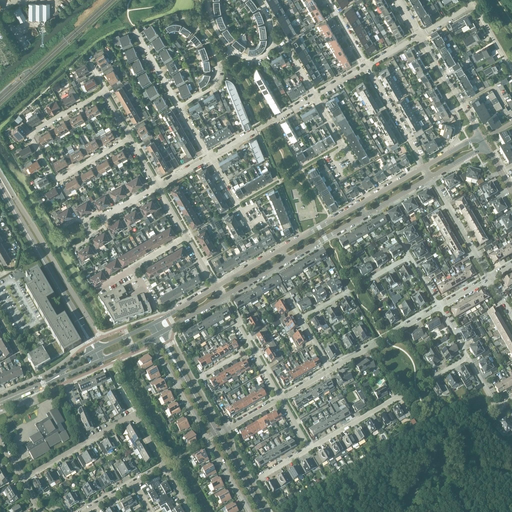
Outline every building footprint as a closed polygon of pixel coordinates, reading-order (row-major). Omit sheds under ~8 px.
[(254,2),(251,0),(246,0),(245,2),(249,6),(252,11),(257,8),(254,2)] [(282,7),(279,1),(271,6),(274,11),(282,7)] [(318,7),(315,1),(307,6),(310,11),(318,7)] [(388,5),(386,1),(378,5),(382,12),(391,7),(389,4),(388,5)] [(423,6),(420,1),(413,6),(416,11),(424,5),(423,6)] [(29,4),(29,11),(22,11),(20,8),(14,11),(20,22),(29,17),(29,20),(50,20),(50,4),(29,4)] [(425,6),(424,5),(416,11),(418,15),(426,11),(423,7),(425,6)] [(344,11),(347,16),(355,12),(352,6),(344,11)] [(285,12),(282,7),(274,11),(277,16),(285,12)] [(321,12),(318,7),(310,11),(313,16),(321,12)] [(392,10),(391,7),(382,12),(386,19),(394,14),(391,10),(392,10)] [(261,16),(259,10),(253,13),(256,18),(258,24),(264,22),(261,16)] [(323,15),(324,14),(322,11),(321,12),(313,16),(316,22),(324,17),(323,15)] [(427,13),(426,11),(418,15),(419,17),(420,21),(431,14),(430,15),(428,12),(427,13)] [(288,17),(285,12),(277,16),(280,21),(288,17)] [(358,17),(355,12),(347,16),(350,21),(358,17)] [(396,18),(394,14),(386,19),(390,26),(399,21),(397,18),(396,18)] [(431,14),(420,21),(422,24),(423,23),(424,25),(425,25),(426,27),(433,24),(431,21),(430,19),(432,18),(430,15),(431,15),(431,14)] [(460,20),(451,25),(454,29),(455,29),(456,31),(456,32),(457,32),(458,32),(459,32),(460,31),(461,31),(461,30),(462,29),(461,28),(467,24),(469,29),(472,32),(477,29),(471,19),(473,18),(471,14),(463,18),(464,18),(460,20)] [(222,15),(216,17),(218,23),(221,29),(227,26),(224,20),(222,15)] [(360,16),(358,17),(350,21),(353,27),(361,22),(363,21),(360,16)] [(291,22),(288,17),(280,21),(283,27),(291,22)] [(319,26),(322,31),(329,27),(326,21),(319,26)] [(400,23),(399,21),(390,26),(394,32),(401,28),(399,24),(400,23)] [(294,27),(291,22),(283,27),(286,32),(294,27)] [(364,27),(361,22),(353,27),(356,32),(364,27)] [(169,25),(166,27),(170,32),(172,31),(174,30),(176,30),(179,31),(181,25),(177,24),(173,24),(169,25)] [(144,31),(150,40),(158,34),(152,25),(151,26),(152,26),(144,31)] [(188,29),(183,26),(179,31),(184,34),(189,38),(193,33),(188,29)] [(366,26),(364,27),(356,32),(359,37),(367,33),(369,31),(366,26)] [(231,32),(228,27),(222,31),(226,36),(230,41),(235,37),(231,32)] [(297,33),(294,27),(286,32),(289,37),(292,36),(297,33)] [(332,32),(329,27),(322,31),(325,36),(332,32)] [(403,33),(404,32),(401,28),(394,32),(397,39),(404,35),(403,33)] [(432,40),(434,43),(444,37),(441,32),(438,34),(437,31),(430,35),(432,37),(431,38),(432,40)] [(479,31),(463,40),(465,44),(468,42),(469,44),(476,40),(478,43),(483,40),(480,35),(481,35),(479,31)] [(335,37),(332,32),(325,36),(328,41),(335,37)] [(359,37),(362,42),(370,38),(367,33),(359,37)] [(113,38),(115,44),(117,43),(118,45),(122,44),(123,48),(132,44),(128,34),(119,38),(118,36),(113,38)] [(199,39),(194,34),(190,39),(194,43),(198,48),(203,44),(199,39)] [(152,42),(151,42),(157,51),(158,51),(166,45),(164,42),(162,40),(160,36),(159,37),(152,42)] [(293,47),(294,47),(302,42),(299,37),(291,41),(292,43),(291,44),(293,47)] [(331,47),(338,42),(335,37),(328,41),(331,47)] [(446,42),(445,41),(443,38),(444,37),(434,43),(435,46),(436,46),(437,48),(446,42)] [(232,43),(237,47),(242,51),(246,46),(241,42),(236,38),(232,43)] [(370,38),(362,42),(365,47),(373,43),(370,38)] [(256,47),(259,52),(262,50),(264,47),(266,44),(266,39),(260,39),(259,42),(259,44),(257,46),(256,47)] [(297,52),(305,47),(302,42),(294,47),(297,52)] [(334,52),(341,47),(338,42),(331,47),(334,52)] [(375,42),(373,43),(365,47),(368,53),(373,50),(374,52),(374,53),(377,51),(374,45),(376,44),(375,42)] [(446,42),(437,48),(440,52),(448,47),(446,42)] [(204,46),(198,49),(200,54),(202,60),(208,58),(206,52),(204,46)] [(125,51),(129,61),(132,60),(133,60),(135,59),(135,58),(138,57),(138,56),(133,47),(125,51)] [(305,47),(297,52),(300,57),(308,53),(305,47)] [(341,47),(334,52),(337,57),(344,53),(341,47)] [(408,60),(414,56),(413,54),(417,52),(414,47),(404,52),(408,60)] [(449,48),(448,47),(440,52),(443,57),(450,53),(452,52),(450,47),(449,48)] [(474,55),(477,61),(477,60),(485,56),(486,56),(487,59),(492,56),(491,53),(488,47),(482,50),(482,51),(479,52),(478,52),(478,53),(474,55)] [(159,53),(165,62),(167,60),(168,61),(170,59),(172,57),(170,54),(173,51),(170,48),(167,49),(166,48),(166,49),(159,53)] [(99,62),(106,58),(109,56),(106,52),(105,53),(103,50),(94,55),(97,61),(98,61),(99,62)] [(308,53),(300,57),(303,62),(311,58),(308,53)] [(340,62),(347,58),(344,53),(337,57),(340,62)] [(450,53),(443,57),(444,59),(443,59),(445,62),(454,57),(453,57),(450,53)] [(276,57),(281,65),(286,62),(287,66),(290,64),(287,58),(285,60),(281,54),(276,57)] [(414,66),(422,61),(420,57),(416,59),(414,56),(408,60),(409,63),(411,62),(414,66)] [(276,57),(272,60),(275,65),(272,67),(275,72),(278,71),(276,67),(281,65),(276,57)] [(459,64),(457,59),(454,61),(453,58),(454,57),(445,62),(446,65),(447,65),(448,67),(451,65),(453,68),(459,64)] [(109,62),(106,58),(99,62),(100,63),(99,64),(103,70),(112,65),(110,61),(109,62)] [(311,58),(303,62),(306,67),(314,63),(311,58)] [(347,58),(340,62),(337,64),(338,66),(341,65),(344,70),(349,67),(348,65),(350,63),(347,58)] [(131,64),(136,74),(139,72),(139,73),(142,71),(145,69),(144,69),(139,60),(131,64)] [(166,64),(171,73),(171,74),(179,69),(178,69),(173,60),(166,64)] [(417,74),(423,71),(421,69),(425,66),(422,61),(414,66),(417,71),(416,72),(417,74)] [(314,63),(306,67),(309,73),(317,68),(314,63)] [(459,64),(453,68),(454,70),(454,71),(455,73),(454,73),(456,76),(465,71),(466,70),(461,63),(459,64)] [(89,72),(85,65),(84,65),(83,64),(81,65),(81,66),(82,67),(76,70),(78,74),(75,76),(78,82),(87,78),(87,77),(85,78),(83,75),(89,72)] [(501,69),(498,64),(496,65),(495,64),(483,71),(486,74),(488,73),(489,75),(495,72),(501,69)] [(108,77),(109,79),(116,75),(113,71),(114,70),(112,66),(103,72),(107,78),(108,77)] [(389,66),(379,71),(382,76),(390,72),(388,69),(390,68),(389,66)] [(312,78),(320,73),(322,72),(321,70),(319,71),(317,68),(309,73),(312,78)] [(255,80),(263,76),(265,75),(264,74),(264,73),(263,73),(262,72),(261,71),(260,71),(260,72),(259,71),(258,70),(257,69),(256,70),(255,71),(255,72),(254,73),(254,74),(254,75),(254,76),(254,77),(254,78),(254,79),(255,79),(255,80)] [(423,71),(417,74),(419,77),(420,76),(422,81),(431,76),(428,71),(424,74),(423,71)] [(465,71),(456,76),(458,79),(459,80),(467,76),(464,72),(466,71),(465,71)] [(138,77),(137,77),(143,86),(143,87),(146,85),(149,84),(149,83),(152,82),(151,81),(151,82),(146,72),(146,73),(138,77)] [(173,75),(172,76),(177,85),(185,81),(180,72),(173,76),(173,75)] [(312,78),(315,83),(320,80),(322,83),(321,83),(322,83),(325,81),(322,76),(323,75),(323,74),(322,72),(320,73),(312,78)] [(384,81),(392,76),(390,72),(382,76),(384,81)] [(198,80),(200,86),(204,85),(207,82),(209,79),(210,74),(203,74),(203,76),(202,78),(200,79),(198,80)] [(118,79),(116,75),(109,79),(110,80),(108,81),(112,87),(121,82),(119,78),(118,79)] [(263,76),(255,80),(258,85),(265,80),(263,76)] [(392,76),(384,81),(387,86),(395,81),(392,76)] [(431,76),(422,81),(425,86),(424,86),(426,89),(431,86),(430,83),(434,81),(431,76)] [(467,76),(459,80),(460,82),(460,83),(461,86),(471,80),(469,81),(467,76)] [(93,78),(84,84),(88,91),(89,90),(90,91),(91,91),(93,90),(93,89),(93,88),(97,85),(93,78)] [(236,86),(236,85),(235,85),(235,84),(234,83),(234,82),(233,82),(232,81),(231,81),(230,80),(229,80),(228,80),(227,80),(226,80),(226,81),(226,83),(226,84),(226,85),(226,86),(226,87),(227,88),(227,89),(236,86)] [(260,89),(268,85),(269,84),(267,80),(265,80),(258,85),(260,89)] [(471,80),(461,86),(463,89),(464,88),(465,90),(472,86),(470,81),(471,80)] [(358,90),(366,85),(363,81),(355,85),(358,90)] [(390,90),(398,86),(395,81),(387,86),(390,90)] [(119,96),(125,92),(127,91),(123,83),(113,88),(117,95),(118,94),(119,96)] [(178,88),(182,97),(185,96),(186,96),(188,95),(191,93),(187,83),(186,83),(186,84),(178,88),(178,87),(178,88)] [(297,86),(302,94),(306,91),(301,83),(297,86)] [(146,91),(143,92),(145,96),(149,95),(151,98),(151,99),(154,97),(157,96),(156,95),(159,93),(154,84),(153,84),(153,85),(146,89),(145,89),(146,91)] [(263,94),(271,90),(268,85),(260,89),(263,94)] [(356,91),(359,96),(360,95),(368,90),(366,85),(358,90),(356,91)] [(236,86),(227,89),(229,94),(238,91),(236,86)] [(302,94),(297,86),(292,88),(297,96),(302,94)] [(393,95),(400,90),(398,86),(390,90),(393,95)] [(426,89),(427,92),(426,92),(429,97),(431,96),(439,91),(437,86),(433,88),(431,86),(426,89)] [(465,90),(466,92),(465,92),(467,95),(468,95),(470,97),(475,94),(474,91),(475,91),(472,86),(465,90)] [(69,94),(63,98),(66,103),(66,105),(67,104),(67,106),(72,103),(71,103),(76,100),(73,95),(76,93),(73,87),(69,89),(70,90),(68,92),(69,94)] [(297,96),(292,88),(288,91),(290,94),(293,99),(297,96)] [(266,99),(274,94),(271,90),(263,94),(266,99)] [(363,99),(371,95),(368,90),(360,95),(363,99)] [(400,90),(393,95),(395,100),(403,95),(400,90)] [(238,91),(229,94),(231,99),(240,96),(238,91)] [(434,104),(440,101),(438,98),(442,96),(439,91),(431,96),(434,100),(433,101),(434,104)] [(128,97),(125,92),(119,96),(119,97),(118,98),(121,102),(128,97)] [(208,96),(213,104),(215,107),(219,104),(219,105),(222,103),(219,98),(217,99),(213,93),(208,96)] [(269,103),(276,99),(274,94),(266,99),(269,103)] [(366,104),(374,99),(371,95),(363,99),(366,104)] [(154,101),(160,110),(159,110),(160,110),(162,108),(163,109),(165,107),(168,105),(168,104),(168,105),(162,96),(161,96),(154,101)] [(204,106),(207,112),(210,110),(208,107),(213,104),(208,96),(204,99),(207,105),(204,106)] [(233,104),(242,101),(240,96),(231,99),(233,104)] [(131,102),(128,97),(121,102),(123,105),(124,105),(125,106),(131,102)] [(329,107),(337,102),(334,97),(326,102),(327,102),(328,104),(327,104),(329,107)] [(471,101),(474,106),(482,102),(479,97),(471,101)] [(400,107),(408,103),(405,98),(397,102),(400,107)] [(271,108),(279,104),(276,99),(269,103),(271,108)] [(374,99),(366,104),(369,109),(377,104),(374,99)] [(242,101),(233,104),(235,109),(244,106),(242,101)] [(440,101),(434,104),(433,104),(437,112),(439,110),(448,106),(445,101),(441,103),(440,101)] [(46,110),(47,112),(48,112),(49,112),(49,113),(51,112),(52,114),(56,112),(55,110),(60,107),(56,102),(52,104),(52,103),(47,106),(48,107),(46,107),(47,109),(46,109),(46,110)] [(134,108),(131,102),(125,106),(125,108),(124,108),(127,112),(134,108)] [(207,112),(204,106),(202,108),(198,102),(193,105),(198,113),(203,110),(205,113),(207,112)] [(337,102),(329,107),(330,108),(330,109),(332,111),(340,107),(337,102)] [(482,102),(474,106),(477,111),(485,107),(482,102)] [(402,112),(410,107),(408,103),(400,107),(402,112)] [(96,104),(91,107),(95,115),(100,112),(101,114),(104,112),(101,107),(98,108),(96,104)] [(271,108),(274,113),(282,108),(279,104),(271,108)] [(377,104),(369,109),(371,114),(379,109),(377,104)] [(193,105),(189,107),(192,113),(189,115),(193,120),(195,119),(194,115),(198,113),(193,105)] [(237,114),(246,111),(244,106),(235,109),(237,114)] [(315,117),(319,114),(314,106),(310,109),(315,117)] [(448,106),(439,110),(442,115),(441,116),(443,118),(448,115),(447,113),(451,110),(448,106)] [(85,116),(88,121),(91,120),(91,118),(95,115),(91,107),(86,110),(88,114),(85,116)] [(165,115),(167,120),(175,115),(172,109),(170,110),(169,107),(163,112),(160,113),(163,117),(165,115)] [(334,116),(342,112),(340,107),(332,111),(332,112),(333,113),(334,116)] [(405,117),(413,112),(410,107),(402,112),(405,117)] [(480,116),(488,111),(490,110),(489,108),(487,109),(485,107),(477,111),(480,116)] [(137,113),(134,108),(127,112),(129,116),(130,115),(131,117),(137,113)] [(37,113),(28,119),(32,126),(37,123),(41,120),(40,118),(43,116),(39,109),(36,111),(37,113)] [(305,112),(310,120),(315,117),(310,109),(305,112)] [(239,119),(248,116),(246,111),(237,114),(239,119)] [(493,115),(492,113),(489,114),(488,111),(480,116),(483,121),(488,118),(493,115)] [(310,120),(305,112),(301,114),(306,122),(310,120)] [(337,121),(345,116),(342,112),(334,116),(335,116),(336,118),(337,121)] [(374,122),(376,121),(384,116),(381,112),(371,117),(374,122)] [(413,112),(405,117),(408,121),(416,117),(413,112)] [(488,118),(490,123),(498,119),(497,116),(499,113),(498,112),(493,115),(488,118)] [(75,116),(80,124),(85,121),(86,123),(88,121),(85,116),(83,117),(80,113),(75,116)] [(140,118),(137,113),(131,117),(131,118),(130,119),(134,125),(140,122),(138,119),(140,118)] [(175,115),(167,120),(170,125),(178,120),(175,115)] [(70,125),(73,130),(76,129),(75,127),(80,124),(75,116),(70,119),(72,123),(70,125)] [(241,124),(250,121),(248,116),(239,119),(241,124)] [(345,116),(337,121),(338,121),(338,122),(338,123),(340,125),(348,121),(345,116)] [(378,126),(386,121),(384,116),(376,121),(378,126)] [(410,126),(418,121),(416,117),(408,121),(410,126)] [(280,123),(283,128),(290,123),(288,118),(280,123)] [(498,119),(490,123),(493,128),(501,124),(498,119)] [(178,120),(170,125),(173,130),(181,126),(178,120)] [(348,121),(340,125),(340,126),(341,127),(343,130),(350,126),(353,124),(350,120),(348,121)] [(140,132),(140,134),(148,130),(145,125),(146,125),(144,121),(135,126),(139,133),(140,132)] [(228,136),(232,134),(231,132),(234,130),(231,125),(229,121),(226,123),(228,126),(223,128),(228,136)] [(252,126),(250,121),(241,124),(244,129),(252,126)] [(386,121),(378,126),(381,130),(389,126),(386,121)] [(418,121),(410,126),(413,131),(421,126),(418,121)] [(60,125),(64,133),(69,130),(70,132),(73,130),(70,125),(67,126),(65,122),(60,125)] [(285,132),(295,127),(292,122),(290,123),(283,128),(285,132)] [(441,129),(444,130),(453,132),(455,127),(454,127),(453,124),(451,126),(446,124),(443,124),(442,124),(441,129)] [(15,136),(15,137),(17,140),(18,139),(20,141),(19,140),(25,135),(24,134),(27,132),(21,125),(18,128),(17,127),(12,132),(15,136)] [(59,136),(64,133),(60,125),(54,128),(57,132),(54,134),(57,139),(60,138),(59,136)] [(181,126),(173,130),(176,135),(184,131),(181,126)] [(350,126),(343,130),(344,132),(345,135),(353,130),(350,126)] [(384,135),(392,130),(389,126),(381,130),(384,135)] [(413,131),(416,135),(424,131),(421,126),(413,131)] [(106,133),(110,141),(115,138),(113,134),(116,132),(113,127),(110,128),(111,130),(106,133)] [(288,137),(289,136),(296,133),(297,132),(295,127),(285,132),(288,137)] [(223,139),(228,136),(223,128),(219,131),(223,139)] [(148,130),(140,134),(141,135),(140,136),(144,142),(153,137),(151,133),(150,134),(148,130)] [(348,140),(356,135),(353,130),(345,135),(346,135),(347,137),(346,137),(348,140)] [(392,130),(384,135),(386,140),(394,135),(392,130)] [(452,137),(453,132),(444,130),(443,135),(448,136),(449,139),(452,137)] [(57,139),(54,134),(52,135),(49,131),(44,134),(49,142),(54,139),(54,141),(57,139)] [(178,141),(179,140),(187,136),(184,131),(176,135),(175,136),(178,141)] [(214,133),(219,141),(223,139),(219,131),(214,133)] [(105,144),(110,141),(106,133),(101,136),(100,134),(97,136),(100,141),(103,140),(105,144)] [(219,141),(214,133),(210,136),(215,144),(219,141)] [(289,136),(288,137),(291,142),(298,137),(296,133),(289,136)] [(509,138),(506,133),(499,137),(502,142),(509,138)] [(49,142),(44,134),(39,137),(41,141),(38,143),(42,148),(45,147),(44,145),(49,142)] [(330,134),(326,137),(330,144),(332,144),(335,142),(330,134)] [(215,144),(210,136),(209,136),(209,135),(206,137),(206,138),(204,136),(202,137),(207,145),(208,144),(210,146),(211,146),(211,148),(215,146),(214,144),(215,144)] [(356,135),(348,140),(349,141),(351,144),(359,140),(356,135)] [(397,140),(394,135),(386,140),(389,144),(397,140)] [(98,143),(100,141),(97,136),(94,137),(95,139),(90,142),(95,150),(100,147),(98,143)] [(179,140),(178,141),(177,142),(180,147),(182,146),(190,141),(187,136),(179,140)] [(439,142),(436,136),(433,138),(434,139),(429,141),(434,150),(439,147),(437,143),(439,142)] [(330,145),(330,144),(326,137),(321,139),(326,147),(327,146),(327,147),(330,145)] [(248,141),(250,146),(259,143),(257,138),(248,141)] [(511,142),(509,138),(502,142),(504,147),(508,145),(508,146),(510,144),(511,143),(511,142)] [(326,147),(321,139),(317,142),(321,150),(323,149),(326,147)] [(149,149),(150,150),(157,147),(154,141),(152,142),(150,140),(144,143),(148,150),(149,149)] [(353,149),(361,144),(359,140),(351,144),(352,146),(353,149)] [(389,144),(392,149),(400,145),(397,140),(389,144)] [(185,151),(193,146),(190,141),(182,146),(185,151)] [(434,150),(429,141),(425,144),(424,143),(421,145),(424,150),(427,149),(429,152),(434,150)] [(95,150),(90,142),(85,145),(84,143),(81,145),(85,150),(87,149),(90,153),(95,150)] [(321,150),(317,142),(312,145),(316,153),(318,152),(321,150)] [(252,151),(261,148),(259,143),(250,146),(252,151)] [(356,154),(364,149),(361,144),(353,149),(354,149),(355,151),(354,151),(356,154)] [(511,147),(510,144),(508,146),(508,145),(504,147),(500,150),(503,155),(510,150),(511,149),(511,147)] [(85,150),(81,145),(78,147),(79,148),(74,151),(79,159),(84,156),(82,152),(85,150)] [(312,155),(307,148),(306,145),(301,148),(307,158),(308,157),(309,157),(312,156),(312,155)] [(316,153),(312,145),(307,148),(312,155),(313,154),(313,155),(316,153)] [(21,147),(15,150),(17,153),(20,151),(24,158),(33,152),(29,146),(22,150),(21,147)] [(197,153),(193,146),(185,151),(188,156),(183,159),(185,163),(193,158),(191,155),(196,152),(197,153)] [(150,152),(152,156),(160,152),(157,147),(150,150),(151,152),(150,152)] [(254,156),(263,153),(261,148),(252,151),(254,156)] [(301,148),(295,151),(299,159),(300,158),(302,161),(304,160),(307,158),(301,148)] [(359,158),(367,154),(364,149),(356,154),(357,155),(359,158)] [(123,150),(117,153),(122,161),(127,158),(128,160),(131,158),(128,153),(125,154),(123,150)] [(505,160),(511,156),(511,153),(510,150),(503,155),(505,160)] [(79,159),(74,151),(69,154),(69,152),(66,154),(69,159),(72,158),(74,162),(79,159)] [(232,154),(237,162),(241,159),(241,158),(243,157),(240,151),(238,153),(237,151),(232,154)] [(155,159),(156,161),(163,157),(160,152),(152,156),(154,160),(155,159)] [(117,164),(122,161),(117,153),(112,156),(114,160),(112,162),(115,167),(118,166),(117,164)] [(263,153),(254,156),(256,161),(265,158),(263,153)] [(69,159),(66,154),(63,156),(64,157),(59,160),(64,168),(69,165),(66,161),(69,159)] [(228,156),(232,165),(237,162),(232,154),(228,156)] [(367,154),(359,158),(359,159),(359,158),(360,160),(362,163),(369,159),(367,154)] [(401,156),(398,157),(403,166),(406,165),(406,166),(411,163),(406,155),(402,158),(401,156)] [(232,165),(228,156),(223,159),(228,167),(232,165)] [(156,163),(158,167),(166,162),(163,157),(156,161),(157,162),(156,163)] [(401,168),(403,166),(398,157),(395,159),(396,161),(392,163),(397,171),(401,169),(401,168)] [(112,169),(115,167),(112,162),(109,163),(107,159),(102,162),(106,170),(111,167),(112,169)] [(228,167),(223,159),(219,162),(223,170),(228,167)] [(31,160),(24,165),(26,169),(29,168),(32,173),(41,167),(37,161),(33,163),(31,160)] [(64,168),(59,160),(54,163),(53,161),(50,163),(53,169),(56,167),(58,171),(64,168)] [(169,160),(166,162),(158,167),(162,173),(161,172),(166,169),(168,172),(174,169),(173,166),(172,166),(169,160)] [(102,173),(106,170),(102,162),(97,165),(99,169),(96,171),(100,176),(102,175),(102,173)] [(393,173),(397,171),(392,163),(389,165),(387,163),(385,165),(390,174),(392,173),(393,173)] [(390,174),(385,165),(382,167),(383,169),(379,171),(383,179),(388,177),(387,176),(390,174)] [(311,177),(319,173),(320,172),(317,167),(316,168),(315,166),(310,169),(311,170),(308,172),(310,175),(311,176),(311,177)] [(100,176),(96,171),(94,172),(91,168),(86,171),(91,179),(96,177),(97,178),(100,176)] [(199,174),(202,178),(209,174),(206,169),(203,171),(202,168),(196,171),(198,174),(199,174)] [(268,181),(271,179),(272,178),(273,178),(271,175),(272,175),(270,171),(269,171),(267,168),(262,170),(263,172),(263,173),(268,181)] [(474,171),(474,170),(474,169),(471,169),(470,169),(469,169),(467,175),(463,174),(460,176),(463,182),(466,180),(466,179),(472,180),(474,171)] [(472,180),(477,182),(477,183),(478,186),(484,183),(482,179),(482,178),(482,177),(482,176),(481,176),(481,175),(480,175),(479,174),(480,172),(478,172),(478,171),(475,170),(475,171),(474,171),(472,180)] [(91,179),(86,171),(81,174),(83,178),(81,180),(84,185),(87,184),(86,182),(91,179)] [(383,179),(379,171),(375,173),(374,171),(371,173),(376,182),(379,180),(379,181),(383,179)] [(138,177),(132,180),(137,187),(138,187),(140,186),(140,185),(142,184),(140,180),(143,179),(140,173),(137,175),(138,177)] [(263,183),(266,182),(267,181),(268,181),(263,173),(259,176),(263,183)] [(319,173),(311,177),(313,180),(314,181),(313,181),(314,182),(322,177),(319,173)] [(376,182),(371,173),(368,175),(369,176),(365,179),(370,187),(374,184),(374,183),(376,182)] [(202,178),(204,183),(212,178),(209,174),(202,178)] [(454,175),(453,176),(452,175),(449,177),(455,187),(459,184),(461,187),(463,185),(460,179),(457,181),(454,175)] [(40,179),(39,177),(34,180),(36,185),(39,183),(41,187),(50,182),(46,176),(40,179)] [(263,183),(259,176),(254,178),(259,186),(261,185),(261,184),(263,183),(263,184),(263,183)] [(81,187),(84,185),(81,180),(78,181),(76,177),(71,180),(75,188),(80,186),(81,187)] [(316,186),(324,182),(322,177),(314,182),(315,184),(316,186)] [(455,187),(449,177),(445,179),(446,180),(445,181),(448,187),(445,188),(450,196),(453,195),(451,192),(456,189),(455,187)] [(212,178),(204,183),(207,187),(214,183),(212,178)] [(259,186),(254,178),(249,181),(254,189),(257,187),(258,186),(259,186)] [(370,187),(365,179),(361,181),(360,179),(357,181),(363,190),(365,188),(366,189),(370,187)] [(71,180),(65,183),(67,186),(65,187),(66,188),(64,190),(67,195),(71,193),(70,191),(75,188),(71,180)] [(136,187),(137,187),(132,180),(127,183),(126,181),(123,183),(127,188),(129,187),(131,190),(133,189),(134,189),(136,188),(136,187)] [(115,187),(116,189),(121,196),(122,197),(124,196),(124,194),(126,193),(124,190),(127,188),(123,183),(123,181),(120,183),(121,184),(115,187)] [(254,189),(249,181),(245,184),(249,192),(252,190),(253,189),(254,189)] [(363,190),(357,181),(355,182),(356,184),(352,187),(356,195),(361,192),(360,191),(363,190)] [(319,191),(327,186),(324,182),(316,186),(318,189),(319,190),(319,191)] [(210,192),(217,188),(214,183),(207,187),(210,192)] [(483,195),(486,193),(494,188),(496,188),(494,184),(492,185),(492,183),(486,186),(485,184),(479,187),(483,195)] [(249,192),(245,184),(240,186),(245,194),(247,193),(247,192),(249,191),(249,192)] [(174,194),(181,190),(179,185),(171,189),(174,194)] [(245,194),(240,186),(235,189),(240,197),(243,195),(244,194),(245,194)] [(322,196),(330,191),(327,186),(319,191),(321,194),(322,195),(322,196)] [(121,196),(116,189),(115,187),(110,190),(110,189),(107,191),(110,198),(113,196),(115,200),(117,198),(118,199),(120,198),(120,197),(121,196)] [(356,195),(352,187),(348,189),(347,187),(344,189),(349,198),(352,196),(352,197),(356,195)] [(58,193),(55,188),(46,193),(50,200),(55,197),(60,198),(60,197),(62,199),(65,197),(61,191),(58,193)] [(212,197),(220,192),(217,188),(210,192),(212,197)] [(496,188),(494,188),(486,193),(488,198),(486,200),(488,202),(493,199),(492,196),(497,193),(496,192),(498,191),(496,188)] [(177,199),(184,194),(181,190),(174,194),(177,199)] [(270,199),(280,195),(279,195),(279,193),(278,190),(275,191),(274,190),(269,193),(270,193),(268,194),(270,199)] [(100,198),(100,197),(99,197),(104,206),(105,206),(106,206),(108,205),(108,204),(110,203),(108,199),(110,198),(107,191),(107,192),(104,194),(105,195),(100,198)] [(324,200),(332,196),(330,191),(322,196),(323,198),(324,198),(325,200),(324,200)] [(431,196),(428,191),(423,194),(428,203),(433,200),(434,202),(437,201),(433,195),(431,196)] [(215,201),(223,197),(220,192),(212,197),(215,201)] [(179,203),(187,199),(184,194),(177,199),(179,203)] [(423,205),(428,203),(423,194),(418,197),(421,202),(418,203),(422,209),(421,209),(422,211),(425,209),(423,205)] [(273,204),(282,200),(281,200),(281,198),(280,195),(270,199),(271,199),(273,204)] [(460,201),(455,203),(458,209),(459,208),(458,208),(466,204),(468,203),(465,198),(466,197),(465,195),(459,198),(460,201)] [(92,204),(91,201),(88,196),(85,198),(86,201),(81,203),(86,212),(87,212),(89,211),(89,210),(91,209),(89,205),(92,204)] [(327,204),(335,200),(332,196),(324,200),(326,203),(327,204)] [(104,206),(99,197),(94,200),(91,201),(92,204),(94,207),(97,205),(99,209),(101,208),(102,208),(104,207),(104,206)] [(218,206),(225,202),(223,197),(215,201),(218,206)] [(182,208),(189,204),(192,202),(189,198),(187,199),(179,203),(182,208)] [(495,210),(504,204),(505,204),(503,200),(502,201),(501,199),(495,203),(494,200),(488,203),(490,206),(492,205),(495,210)] [(151,212),(151,211),(156,208),(157,210),(160,208),(156,202),(154,204),(152,200),(150,202),(149,201),(147,202),(147,203),(146,204),(151,212)] [(275,209),(284,205),(283,205),(283,203),(282,200),(273,204),(275,209)] [(335,200),(327,204),(327,205),(329,208),(330,209),(330,210),(333,208),(333,209),(338,206),(338,205),(339,205),(336,200),(335,200)] [(421,209),(422,209),(418,203),(416,205),(413,200),(408,202),(413,211),(418,208),(419,211),(421,209)] [(220,211),(219,211),(218,212),(220,215),(227,211),(225,208),(228,206),(225,202),(218,206),(220,211)] [(414,214),(413,211),(408,202),(403,205),(406,211),(403,212),(406,218),(414,214)] [(74,210),(71,206),(70,203),(66,205),(67,207),(62,210),(63,211),(67,219),(69,219),(70,218),(71,217),(73,216),(70,212),(73,210),(74,210)] [(86,212),(81,203),(78,205),(77,203),(71,206),(74,210),(73,210),(75,214),(79,212),(81,215),(83,214),(84,214),(85,214),(86,212)] [(146,215),(151,212),(146,204),(145,203),(143,204),(143,206),(141,207),(143,210),(140,212),(144,219),(147,217),(146,215)] [(185,213),(192,208),(189,204),(182,208),(185,213)] [(461,213),(468,209),(466,204),(458,208),(459,208),(461,213)] [(505,204),(504,204),(495,210),(498,214),(495,216),(497,218),(503,215),(501,212),(507,209),(506,208),(507,207),(505,204)] [(277,214),(286,210),(285,210),(285,208),(284,205),(275,209),(277,214)] [(187,217),(195,213),(192,208),(185,213),(187,217)] [(406,218),(403,212),(401,214),(397,208),(393,211),(398,220),(402,217),(404,219),(406,218)] [(56,211),(53,213),(57,220),(60,218),(62,222),(64,221),(65,221),(66,220),(67,219),(63,211),(62,210),(62,209),(56,212),(56,211)] [(468,209),(461,213),(464,218),(471,213),(468,209)] [(144,219),(140,212),(138,213),(136,210),(134,211),(132,211),(131,212),(130,213),(134,220),(140,217),(141,220),(144,218),(144,219)] [(279,219),(288,215),(287,215),(287,213),(286,210),(277,214),(279,219)] [(393,211),(388,214),(391,219),(388,221),(391,227),(394,225),(393,223),(398,220),(393,211)] [(190,222),(200,217),(200,216),(198,212),(197,212),(195,213),(187,217),(190,222)] [(124,221),(128,228),(131,227),(130,225),(135,222),(134,220),(130,213),(129,213),(127,214),(127,215),(125,216),(127,220),(124,221)] [(432,217),(435,222),(442,218),(439,213),(435,215),(433,213),(427,216),(428,219),(432,217)] [(467,222),(475,218),(472,213),(471,213),(464,218),(467,222)] [(228,224),(236,219),(233,215),(230,216),(228,214),(223,217),(225,220),(226,219),(228,224)] [(281,224),(290,220),(289,220),(289,218),(288,215),(279,219),(281,224)] [(200,216),(200,217),(198,218),(190,222),(193,227),(195,225),(197,228),(205,224),(200,216)] [(504,226),(511,221),(511,216),(511,217),(510,216),(505,219),(503,216),(496,220),(497,223),(501,221),(504,226)] [(383,217),(377,220),(381,227),(387,223),(383,217)] [(435,222),(437,227),(445,222),(442,218),(435,222)] [(477,223),(478,223),(475,218),(467,222),(469,227),(477,223)] [(114,222),(118,230),(121,228),(123,231),(128,228),(124,221),(121,223),(119,219),(117,220),(116,220),(115,221),(114,222)] [(231,228),(238,224),(236,219),(228,224),(231,228)] [(283,229),(292,225),(291,225),(291,223),(290,220),(281,224),(283,228),(282,229),(283,229)] [(381,227),(377,220),(371,224),(374,231),(381,227)] [(113,238),(116,237),(113,233),(118,230),(114,222),(112,222),(111,223),(110,224),(109,225),(111,229),(108,231),(110,234),(112,237),(113,238)] [(440,231),(447,227),(445,222),(437,227),(440,231)] [(479,228),(477,223),(469,227),(472,232),(479,228)] [(234,233),(241,229),(238,224),(231,228),(234,233)] [(374,231),(371,224),(364,227),(368,234),(374,231)] [(406,238),(415,233),(417,232),(413,224),(407,228),(409,230),(403,233),(406,238)] [(292,225),(283,229),(285,234),(287,234),(287,235),(291,232),(294,231),(294,230),(293,230),(293,228),(292,225)] [(166,230),(170,237),(175,234),(171,227),(166,230)] [(206,227),(199,231),(200,234),(198,235),(200,240),(208,236),(211,234),(206,227)] [(358,231),(362,238),(368,234),(364,227),(364,228),(358,231)] [(440,231),(439,232),(442,237),(450,232),(451,231),(450,229),(449,229),(447,227),(440,231)] [(472,232),(475,236),(482,232),(479,228),(472,232)] [(241,229),(234,233),(236,238),(233,239),(236,244),(243,239),(241,235),(244,233),(241,229)] [(161,232),(165,240),(170,237),(166,230),(161,232)] [(352,235),(356,241),(362,238),(358,231),(352,235)] [(112,237),(110,234),(107,235),(105,232),(103,233),(101,233),(100,234),(100,235),(99,235),(104,243),(109,240),(110,241),(113,239),(113,238),(112,237)] [(165,240),(161,232),(156,235),(161,242),(165,240)] [(267,237),(265,238),(269,245),(276,241),(271,232),(267,234),(267,237)] [(442,237),(445,242),(446,241),(445,241),(453,237),(450,232),(442,237)] [(485,237),(482,232),(475,236),(477,241),(485,237)] [(151,236),(152,238),(156,245),(161,242),(156,235),(155,233),(151,236)] [(415,233),(406,238),(409,243),(414,240),(416,243),(422,240),(420,237),(418,238),(415,233)] [(96,249),(104,244),(103,243),(104,243),(99,235),(98,235),(96,236),(96,237),(94,238),(96,242),(93,244),(94,247),(95,247),(96,249)] [(346,238),(350,245),(356,241),(352,235),(346,238)] [(208,236),(200,240),(203,245),(210,240),(208,236)] [(455,241),(453,237),(445,241),(446,241),(448,246),(455,241)] [(485,237),(477,241),(480,246),(488,242),(485,237)] [(156,245),(152,238),(147,240),(151,248),(156,245)] [(259,242),(263,248),(269,245),(265,238),(259,242)] [(350,245),(346,238),(339,242),(343,249),(350,245)] [(142,243),(147,251),(151,248),(147,240),(142,243)] [(206,249),(213,245),(210,240),(203,245),(206,249)] [(416,255),(425,250),(422,245),(424,244),(422,241),(417,244),(418,247),(413,250),(416,255)] [(455,241),(448,246),(446,246),(449,251),(458,246),(455,241)] [(263,248),(259,242),(253,245),(257,252),(263,248)] [(138,246),(142,253),(147,251),(142,243),(138,246)] [(393,248),(398,256),(402,255),(401,254),(403,253),(397,243),(392,246),(393,248)] [(215,244),(213,245),(206,249),(208,254),(211,253),(214,257),(220,253),(217,249),(218,249),(215,244)] [(95,247),(94,247),(91,249),(89,245),(87,246),(86,246),(85,247),(84,248),(89,257),(94,254),(95,255),(98,253),(96,249),(95,247)] [(257,252),(253,245),(247,249),(251,256),(251,255),(257,252)] [(503,248),(508,256),(511,253),(511,251),(508,245),(503,248)] [(142,253),(138,246),(133,249),(137,256),(142,253)] [(452,256),(454,255),(461,251),(461,250),(458,246),(449,251),(452,256)] [(178,250),(182,258),(187,255),(182,247),(178,250)] [(84,260),(89,257),(84,248),(82,248),(81,249),(81,250),(79,251),(81,255),(78,257),(82,264),(85,262),(84,260)] [(398,256),(393,248),(389,251),(387,248),(384,250),(387,255),(390,254),(393,259),(394,258),(396,260),(398,256)] [(508,256),(503,248),(499,251),(503,259),(508,256)] [(128,251),(133,259),(137,256),(133,249),(128,251)] [(251,256),(247,249),(240,253),(244,259),(251,256)] [(376,254),(378,257),(383,265),(386,263),(388,262),(385,257),(387,255),(384,250),(384,249),(381,250),(381,251),(376,254)] [(0,256),(1,259),(12,253),(11,251),(8,253),(6,250),(0,253),(0,256)] [(173,253),(177,260),(182,258),(178,250),(173,253)] [(425,250),(416,255),(419,260),(424,257),(425,259),(431,256),(430,253),(427,255),(425,250)] [(461,250),(461,251),(454,255),(456,260),(464,255),(461,250)] [(124,254),(128,261),(129,262),(131,261),(131,260),(133,259),(128,251),(124,254)] [(317,255),(321,261),(328,258),(324,251),(317,255)] [(494,253),(495,254),(499,262),(499,261),(503,259),(499,251),(494,253)] [(124,254),(122,252),(118,255),(121,261),(123,264),(128,261),(124,254)] [(12,253),(1,259),(3,262),(2,262),(3,264),(11,259),(10,256),(13,255),(12,253)] [(177,260),(173,253),(168,255),(173,263),(177,260)] [(234,256),(238,263),(244,259),(240,253),(234,256)] [(499,262),(495,254),(490,257),(494,265),(499,262)] [(111,261),(115,269),(116,269),(117,269),(118,268),(119,267),(121,266),(119,262),(121,261),(118,255),(115,257),(116,258),(111,261)] [(164,258),(168,266),(173,263),(168,255),(164,258)] [(321,261),(317,255),(311,258),(315,265),(321,261)] [(238,263),(234,256),(232,257),(231,256),(227,258),(228,260),(232,266),(238,263)] [(383,265),(378,257),(375,258),(374,256),(369,259),(372,264),(374,263),(378,268),(379,267),(380,268),(383,265)] [(425,271),(436,265),(432,257),(426,261),(428,263),(422,266),(425,271)] [(159,261),(163,268),(164,271),(169,268),(168,266),(164,258),(159,261)] [(305,262),(309,269),(315,265),(311,258),(305,262)] [(363,266),(367,274),(371,272),(370,272),(372,271),(369,266),(372,264),(369,259),(364,261),(366,264),(363,266)] [(232,266),(228,260),(222,263),(226,270),(232,266)] [(103,267),(105,270),(108,268),(110,272),(112,271),(113,271),(115,270),(115,269),(111,261),(108,263),(107,262),(102,265),(103,267)] [(163,268),(159,261),(154,264),(158,271),(160,273),(164,271),(163,268)] [(309,269),(305,262),(304,262),(305,262),(299,265),(298,265),(302,272),(309,269)] [(226,270),(222,263),(215,267),(219,274),(226,270)] [(158,271),(154,264),(149,266),(154,274),(158,271)] [(292,269),(296,276),(302,272),(298,265),(292,269)] [(441,272),(439,270),(436,265),(425,271),(428,276),(433,273),(435,276),(441,272)] [(154,274),(149,266),(145,269),(149,277),(154,274)] [(367,274),(363,266),(358,268),(356,266),(353,267),(356,273),(359,271),(362,277),(363,276),(365,277),(367,274)] [(475,275),(470,266),(465,268),(466,271),(471,278),(475,275)] [(101,271),(96,274),(101,281),(102,281),(104,280),(104,279),(106,278),(104,274),(107,273),(105,270),(103,267),(100,269),(101,271)] [(409,271),(407,268),(407,267),(404,269),(403,269),(398,271),(399,272),(400,271),(401,272),(399,273),(402,278),(404,277),(406,279),(405,280),(411,276),(413,280),(416,278),(411,270),(409,271)] [(26,276),(27,278),(25,279),(30,286),(28,287),(26,288),(31,298),(37,307),(42,317),(44,319),(47,325),(48,326),(53,336),(57,342),(53,344),(54,344),(48,348),(43,350),(41,350),(35,354),(29,358),(32,364),(31,364),(31,365),(35,371),(41,367),(42,368),(44,367),(44,366),(50,362),(64,354),(69,352),(69,351),(71,350),(74,349),(81,344),(76,335),(70,325),(65,316),(64,316),(57,320),(53,313),(47,302),(54,297),(49,288),(43,279),(38,269),(36,270),(30,273),(26,276)] [(286,273),(290,279),(296,276),(292,269),(286,273)] [(462,273),(461,273),(466,281),(470,278),(471,278),(466,271),(462,273)] [(456,275),(461,283),(466,281),(461,273),(462,273),(461,272),(456,275)] [(290,279),(286,273),(280,276),(283,283),(290,279)] [(101,281),(96,274),(91,277),(90,274),(86,276),(90,282),(93,281),(95,284),(97,283),(98,283),(100,282),(100,281),(101,281)] [(331,280),(332,283),(337,292),(341,291),(341,289),(342,288),(339,283),(342,281),(338,274),(335,276),(336,278),(331,280)] [(192,278),(195,285),(202,281),(198,275),(192,278)] [(386,279),(391,287),(397,284),(398,286),(401,284),(397,277),(394,279),(392,275),(386,279)] [(461,283),(456,275),(451,278),(456,286),(461,283)] [(185,282),(189,289),(195,285),(192,278),(190,276),(187,278),(188,280),(185,282)] [(278,277),(271,281),(275,288),(282,284),(278,277)] [(456,286),(451,278),(446,281),(447,282),(447,281),(452,289),(456,286)] [(511,286),(511,284),(508,278),(503,280),(508,289),(511,286)] [(332,283),(331,280),(326,283),(323,285),(326,290),(329,289),(332,294),(334,293),(334,294),(337,292),(332,283)] [(275,288),(271,281),(265,285),(269,291),(275,288)] [(443,284),(447,292),(447,291),(452,289),(447,281),(447,282),(443,284)] [(189,289),(185,282),(179,286),(183,292),(189,289)] [(371,287),(375,296),(380,293),(381,294),(382,297),(387,294),(381,285),(378,287),(377,284),(371,287)] [(447,292),(443,284),(438,287),(442,295),(447,292)] [(259,288),(263,295),(269,291),(265,285),(259,288)] [(317,292),(322,301),(326,300),(326,298),(327,297),(324,292),(326,290),(323,285),(315,289),(317,292)] [(173,289),(177,296),(183,292),(179,286),(173,289)] [(99,299),(100,299),(101,301),(100,301),(103,306),(104,305),(105,308),(104,308),(109,317),(111,316),(114,326),(126,321),(126,320),(128,319),(129,321),(134,319),(134,318),(133,319),(133,318),(136,317),(136,318),(141,316),(141,315),(143,314),(143,316),(148,314),(148,313),(150,312),(151,313),(152,313),(149,305),(147,305),(144,296),(143,296),(144,298),(141,298),(141,297),(136,299),(136,300),(134,301),(134,300),(133,300),(124,303),(123,299),(127,296),(122,287),(115,291),(115,292),(113,294),(113,293),(107,296),(106,294),(99,299)] [(253,292),(257,299),(263,295),(259,288),(253,292)] [(177,296),(173,289),(167,293),(171,299),(177,296)] [(480,294),(484,302),(489,299),(485,291),(480,294)] [(247,296),(250,302),(252,304),(258,301),(257,299),(253,292),(247,296)] [(317,292),(312,295),(311,292),(308,294),(311,299),(314,298),(317,303),(318,302),(319,302),(322,301),(317,292)] [(171,299),(167,293),(160,297),(164,303),(171,299)] [(311,299),(308,294),(305,295),(306,298),(302,301),(307,309),(311,309),(310,307),(311,306),(308,301),(311,299)] [(416,294),(411,297),(414,302),(417,301),(421,308),(428,304),(422,294),(418,296),(416,294)] [(475,297),(480,305),(480,304),(484,302),(480,294),(479,294),(480,294),(475,297)] [(250,302),(247,296),(241,299),(240,299),(244,306),(250,302)] [(470,300),(475,308),(480,305),(475,297),(470,300)] [(244,306),(240,299),(234,303),(238,310),(244,306)] [(343,306),(341,308),(343,312),(346,311),(347,313),(348,312),(349,312),(351,311),(352,310),(357,307),(354,302),(351,303),(350,304),(348,300),(342,304),(343,306)] [(404,309),(401,310),(404,316),(407,314),(408,315),(413,312),(412,309),(410,307),(413,305),(410,300),(405,303),(402,305),(403,308),(404,309)] [(466,302),(470,311),(475,308),(470,300),(466,302)] [(307,309),(302,301),(296,304),(301,312),(303,311),(307,309)] [(278,311),(286,306),(285,302),(284,303),(283,302),(278,305),(276,302),(271,305),(273,310),(276,308),(278,311)] [(470,311),(466,302),(461,305),(466,313),(470,311)] [(456,308),(461,316),(461,315),(465,313),(465,314),(466,313),(461,305),(456,308),(456,307),(456,308)] [(279,321),(285,317),(283,315),(289,312),(288,310),(286,306),(278,311),(280,316),(278,318),(279,321)] [(461,316),(456,308),(451,310),(456,319),(461,316)] [(490,318),(498,314),(497,312),(496,308),(487,313),(484,315),(485,317),(489,316),(490,318)] [(220,313),(224,320),(230,316),(230,315),(231,315),(232,315),(229,311),(229,312),(228,312),(227,309),(220,313)] [(334,309),(327,313),(332,321),(336,319),(338,322),(343,319),(340,313),(337,314),(334,309)] [(393,311),(386,315),(391,325),(398,321),(396,316),(396,315),(398,314),(398,315),(399,315),(396,310),(393,311)] [(224,320),(220,313),(214,317),(218,323),(224,320)] [(250,327),(259,322),(261,321),(258,316),(259,316),(257,313),(251,316),(253,319),(248,322),(248,323),(247,324),(250,327)] [(498,314),(490,318),(492,321),(489,324),(490,325),(501,318),(500,315),(499,316),(498,314)] [(218,323),(214,317),(208,320),(211,327),(218,323)] [(285,324),(287,327),(295,322),(293,319),(292,317),(286,320),(285,317),(279,321),(282,325),(285,324)] [(318,318),(311,322),(316,330),(321,327),(323,331),(328,328),(325,322),(322,324),(318,318)] [(501,318),(490,325),(491,326),(494,326),(496,328),(503,324),(502,322),(503,322),(501,318)] [(426,325),(429,332),(433,329),(434,331),(438,329),(439,331),(445,328),(442,323),(440,324),(437,319),(432,322),(430,323),(426,325)] [(211,327),(208,320),(201,324),(205,331),(211,327)] [(259,322),(250,327),(252,331),(253,330),(254,332),(259,329),(260,332),(266,328),(268,327),(266,325),(264,326),(261,321),(259,322)] [(287,333),(288,336),(294,333),(292,330),(298,327),(297,325),(295,322),(287,327),(289,332),(287,333)] [(195,328),(199,334),(203,332),(206,338),(209,336),(205,331),(201,324),(201,323),(197,325),(198,326),(196,327),(195,328)] [(463,337),(472,332),(474,331),(470,323),(464,326),(466,329),(460,332),(463,337)] [(503,324),(496,328),(497,331),(495,333),(496,335),(507,328),(505,325),(504,326),(503,324)] [(355,328),(352,330),(357,339),(357,338),(355,335),(358,334),(363,341),(370,337),(363,326),(356,330),(355,328)] [(189,331),(193,338),(199,334),(195,328),(189,331)] [(266,328),(260,332),(262,334),(257,337),(258,339),(257,339),(259,343),(268,338),(265,333),(267,331),(266,328)] [(507,328),(496,335),(496,336),(500,335),(502,338),(509,334),(508,332),(509,331),(507,328)] [(414,332),(410,334),(414,341),(421,337),(422,340),(428,337),(424,330),(421,332),(419,329),(414,332)] [(193,338),(189,331),(182,335),(183,335),(179,338),(184,345),(188,343),(187,341),(193,338)] [(295,336),(294,333),(288,336),(290,339),(291,338),(294,343),(304,337),(302,334),(301,332),(295,336)] [(472,332),(463,337),(466,342),(471,339),(473,342),(479,338),(477,336),(475,337),(472,332)] [(346,340),(343,342),(348,350),(355,346),(352,342),(355,340),(351,334),(349,335),(349,334),(346,335),(346,336),(345,336),(345,337),(345,338),(345,339),(346,340)] [(501,345),(511,338),(511,337),(511,335),(510,336),(509,334),(502,338),(503,341),(500,343),(501,345)] [(229,343),(234,351),(237,351),(237,350),(237,349),(238,348),(235,343),(238,341),(234,335),(230,338),(231,341),(229,343)] [(307,340),(304,337),(294,343),(297,348),(296,349),(297,351),(303,348),(301,346),(307,343),(306,341),(307,340)] [(270,343),(268,338),(259,343),(261,346),(262,347),(268,344),(269,347),(275,344),(273,341),(270,343)] [(507,348),(511,345),(511,338),(501,345),(502,346),(506,345),(507,348)] [(473,353),(481,348),(479,343),(481,342),(479,339),(474,343),(475,345),(470,348),(473,353)] [(234,351),(229,343),(226,344),(224,341),(223,342),(229,353),(231,352),(231,353),(234,351)] [(220,348),(225,357),(228,355),(227,354),(229,353),(223,342),(221,343),(223,346),(220,348)] [(442,352),(440,353),(442,352),(444,356),(447,361),(449,360),(450,361),(451,361),(451,360),(452,359),(452,358),(454,357),(452,354),(458,351),(453,343),(450,345),(451,347),(449,348),(448,348),(442,352)] [(275,344),(269,347),(271,350),(265,353),(267,355),(266,355),(268,358),(277,353),(274,348),(276,347),(276,346),(275,344)] [(331,347),(325,351),(331,360),(334,358),(335,357),(337,356),(334,351),(336,349),(333,344),(330,346),(331,347)] [(0,351),(1,351),(3,354),(11,349),(10,347),(9,348),(7,345),(0,349),(0,351)] [(225,357),(220,348),(217,350),(215,346),(214,347),(220,359),(222,358),(225,357)] [(210,351),(216,362),(219,360),(220,359),(214,347),(212,348),(213,349),(210,351)] [(481,348),(473,353),(475,358),(481,355),(482,358),(490,353),(488,351),(484,353),(481,348)] [(11,349),(3,354),(5,357),(2,359),(3,361),(13,355),(11,352),(12,351),(11,349)] [(433,349),(428,352),(429,352),(431,356),(430,356),(426,358),(429,362),(429,361),(433,369),(438,366),(437,366),(436,364),(440,362),(433,349)] [(216,362),(210,351),(207,352),(207,351),(205,352),(211,364),(213,363),(216,362)] [(210,365),(211,364),(205,352),(203,353),(205,357),(202,358),(207,367),(210,365)] [(277,353),(268,358),(269,362),(271,362),(271,363),(277,360),(278,362),(284,359),(282,356),(279,358),(277,353)] [(142,371),(153,365),(150,361),(151,361),(148,355),(144,357),(144,358),(139,361),(143,367),(141,368),(142,371)] [(482,369),(491,364),(488,359),(490,358),(489,355),(483,359),(484,361),(479,364),(482,369)] [(205,369),(207,367),(202,358),(200,360),(198,357),(193,359),(196,365),(199,364),(202,369),(204,368),(205,369)] [(316,357),(311,360),(316,369),(319,368),(319,366),(320,365),(316,357)] [(305,364),(302,365),(307,374),(310,372),(309,372),(311,371),(305,359),(303,360),(305,364)] [(313,370),(316,369),(311,360),(308,362),(306,359),(305,359),(311,371),(313,370)] [(362,362),(362,363),(356,366),(357,367),(356,368),(358,371),(359,371),(360,373),(370,368),(371,370),(375,367),(371,361),(368,363),(366,360),(362,362)] [(241,364),(245,372),(247,374),(251,371),(251,370),(254,369),(250,362),(247,363),(245,361),(244,362),(243,361),(240,363),(241,364)] [(236,366),(241,374),(245,372),(241,364),(236,366)] [(297,364),(296,365),(302,376),(304,375),(307,374),(302,365),(299,367),(297,364)] [(491,364),(482,369),(485,374),(490,371),(492,374),(497,370),(496,368),(493,369),(491,364)] [(296,369),(293,370),(298,379),(301,377),(302,376),(296,365),(294,365),(296,369)] [(15,366),(13,367),(18,378),(21,377),(21,378),(24,377),(20,368),(17,369),(15,366)] [(241,374),(236,366),(232,369),(237,377),(241,374)] [(15,379),(18,378),(13,367),(12,368),(13,371),(10,372),(13,381),(16,380),(15,379)] [(156,372),(155,370),(154,367),(146,372),(148,374),(147,375),(151,381),(156,378),(156,379),(160,377),(157,371),(156,372)] [(467,367),(460,371),(463,375),(464,377),(461,379),(465,386),(467,389),(472,386),(470,382),(468,379),(473,377),(467,367)] [(237,377),(232,369),(227,371),(232,379),(233,381),(238,379),(237,377)] [(289,369),(287,370),(293,381),(295,380),(298,379),(293,370),(290,372),(289,369)] [(5,370),(3,371),(8,382),(11,381),(11,382),(13,381),(10,372),(7,374),(5,370)] [(287,374),(284,375),(289,384),(292,382),(293,381),(287,370),(285,371),(287,374)] [(0,376),(4,385),(6,384),(5,383),(8,382),(3,371),(2,372),(3,375),(0,376)] [(232,379),(227,371),(223,374),(228,382),(232,379)] [(219,376),(223,384),(228,382),(223,374),(219,376)] [(341,374),(335,378),(340,386),(343,384),(344,387),(354,381),(349,374),(343,377),(341,374)] [(104,375),(98,377),(102,385),(107,383),(104,375)] [(289,384),(284,375),(280,378),(279,376),(276,378),(279,383),(281,381),(284,386),(286,385),(287,386),(287,387),(289,384)] [(453,375),(446,379),(449,382),(448,383),(449,385),(450,385),(452,388),(458,384),(459,387),(462,385),(458,378),(455,380),(453,375)] [(219,376),(214,379),(219,387),(223,384),(219,376)] [(97,387),(102,385),(98,377),(93,379),(97,387)] [(214,379),(214,378),(211,379),(211,381),(210,381),(211,384),(208,385),(212,393),(215,391),(214,389),(219,387),(214,379)] [(511,383),(510,379),(507,381),(504,378),(503,379),(509,390),(511,388),(511,383)] [(92,389),(97,387),(93,379),(88,381),(92,389)] [(150,385),(156,394),(162,390),(163,391),(167,389),(164,383),(163,383),(161,379),(150,385)] [(500,385),(504,392),(506,391),(506,392),(509,390),(503,379),(501,380),(502,383),(500,385)] [(92,389),(88,381),(84,383),(87,391),(92,389)] [(330,381),(325,384),(329,392),(334,388),(330,381)] [(79,395),(87,391),(84,383),(78,385),(80,389),(77,390),(79,395)] [(384,388),(384,387),(374,393),(378,400),(388,394),(385,391),(386,390),(387,391),(389,389),(386,383),(383,384),(385,387),(384,388)] [(432,387),(431,388),(433,387),(438,396),(442,394),(442,395),(443,395),(444,396),(445,396),(446,395),(450,393),(445,386),(442,388),(440,383),(432,387)] [(257,391),(262,400),(265,399),(265,398),(266,397),(263,391),(266,390),(262,384),(259,386),(261,389),(257,391)] [(325,384),(319,387),(324,395),(329,392),(325,384)] [(504,392),(500,385),(495,388),(499,396),(503,394),(502,393),(504,392)] [(319,398),(324,395),(319,387),(314,390),(319,398)] [(252,390),(251,391),(257,402),(259,401),(262,400),(257,391),(256,389),(253,391),(252,390)] [(356,393),(360,401),(354,404),(355,406),(352,407),(355,413),(363,408),(362,406),(365,405),(365,404),(368,402),(360,389),(356,391),(357,393),(356,393)] [(314,390),(309,393),(313,401),(319,398),(314,390)] [(170,395),(167,391),(161,395),(163,397),(161,398),(164,405),(169,402),(170,403),(174,400),(171,395),(170,395)] [(257,402),(251,391),(249,392),(251,395),(248,396),(253,405),(256,403),(255,403),(257,402)] [(106,396),(109,401),(117,397),(114,392),(106,396)] [(309,393),(304,396),(308,404),(313,401),(309,393)] [(253,405),(248,396),(245,398),(243,395),(242,396),(248,407),(250,406),(250,407),(253,405)] [(248,407),(242,396),(240,397),(242,400),(239,402),(244,410),(247,409),(246,408),(248,407)] [(304,396),(299,399),(303,407),(308,404),(304,396)] [(112,406),(119,402),(117,397),(109,401),(112,406)] [(298,410),(303,407),(299,399),(293,402),(292,403),(293,406),(295,405),(298,410)] [(244,410),(239,402),(236,403),(234,400),(233,401),(239,412),(241,411),(241,412),(244,410)] [(230,407),(235,415),(238,414),(238,413),(239,412),(233,401),(231,402),(233,405),(230,407)] [(114,411),(122,406),(119,402),(112,406),(114,411)] [(177,407),(174,403),(168,406),(169,409),(168,410),(171,416),(176,414),(177,415),(181,412),(178,406),(177,407)] [(350,416),(349,413),(351,412),(346,404),(344,405),(345,408),(340,411),(345,419),(350,416)] [(402,409),(400,405),(393,410),(394,412),(396,416),(397,416),(398,419),(405,415),(407,418),(411,416),(406,408),(404,410),(404,411),(403,412),(402,410),(402,409)] [(114,411),(117,416),(125,411),(122,406),(114,411)] [(235,415),(230,407),(226,409),(224,406),(221,408),(224,414),(227,412),(230,418),(232,417),(233,418),(235,415)] [(88,414),(86,408),(83,410),(78,412),(80,417),(88,414)] [(57,409),(46,415),(48,418),(36,425),(35,425),(35,426),(39,433),(29,438),(32,442),(25,446),(33,460),(50,451),(49,449),(62,441),(63,443),(70,439),(61,424),(64,422),(57,409)] [(340,411),(335,414),(340,422),(345,419),(340,411)] [(82,422),(90,419),(93,417),(91,412),(88,414),(80,417),(82,422)] [(270,415),(275,423),(280,420),(279,420),(282,419),(279,413),(276,415),(275,412),(273,413),(272,412),(270,415)] [(382,415),(382,416),(380,417),(385,426),(387,425),(387,426),(388,426),(391,424),(391,423),(390,423),(392,422),(393,425),(396,423),(393,416),(390,418),(387,413),(384,414),(382,415)] [(335,414),(330,417),(334,425),(340,422),(335,414)] [(270,415),(266,418),(271,426),(272,428),(276,425),(275,423),(270,415)] [(334,425),(330,417),(329,415),(323,418),(329,428),(334,425)] [(186,422),(183,418),(177,422),(178,425),(177,426),(180,432),(185,429),(186,430),(190,428),(187,422),(186,422)] [(271,426),(266,418),(262,420),(266,428),(271,426)] [(324,431),(329,428),(323,418),(318,421),(324,431)] [(90,419),(82,422),(84,427),(92,423),(90,419)] [(498,425),(500,429),(501,428),(506,434),(511,430),(511,432),(511,431),(511,422),(510,420),(507,422),(506,419),(502,422),(501,421),(498,423),(498,425)] [(257,423),(262,431),(263,433),(267,430),(266,428),(262,420),(257,423)] [(319,434),(324,431),(318,421),(313,424),(314,426),(319,434)] [(373,421),(365,425),(371,435),(378,431),(380,434),(383,432),(378,424),(375,426),(373,421)] [(84,427),(87,432),(95,429),(92,423),(84,427)] [(262,431),(257,423),(253,425),(257,433),(262,431)] [(257,433),(253,425),(248,428),(253,436),(257,433)] [(128,435),(136,431),(133,426),(126,430),(128,435)] [(313,437),(319,434),(314,426),(309,429),(312,434),(310,435),(312,437),(313,437)] [(248,428),(244,430),(249,438),(253,436),(248,428)] [(356,433),(353,435),(358,444),(364,440),(363,438),(365,436),(361,428),(355,431),(355,432),(356,433)] [(244,430),(240,430),(241,431),(241,432),(239,433),(241,435),(238,437),(241,442),(244,441),(249,438),(244,430)] [(136,431),(128,435),(131,440),(139,435),(136,431)] [(190,446),(197,442),(195,438),(195,437),(192,431),(188,434),(188,435),(184,438),(187,444),(189,443),(190,446)] [(139,435),(131,440),(130,440),(132,445),(132,446),(133,448),(140,444),(139,442),(142,440),(139,435)] [(352,447),(358,444),(353,435),(350,437),(349,435),(346,437),(352,447)] [(107,442),(112,450),(121,445),(115,436),(110,439),(111,440),(107,442)] [(346,451),(352,447),(346,437),(343,438),(343,439),(344,440),(341,442),(346,451)] [(292,439),(286,442),(291,450),(296,447),(297,446),(296,443),(294,444),(292,439)] [(112,450),(107,442),(104,444),(103,443),(98,446),(104,455),(112,450)] [(286,442),(281,445),(286,453),(291,450),(286,442)] [(340,454),(346,451),(341,442),(337,444),(337,442),(336,442),(334,444),(340,454)] [(133,448),(135,451),(137,450),(140,455),(147,450),(145,445),(142,447),(140,444),(133,448)] [(341,457),(340,454),(334,444),(331,445),(331,446),(332,447),(329,449),(335,460),(341,457)] [(276,448),(280,456),(286,453),(281,445),(276,448)] [(280,456),(276,448),(271,451),(275,459),(280,456)] [(86,454),(91,462),(98,459),(92,449),(89,451),(90,452),(86,454)] [(322,451),(328,461),(329,464),(335,461),(335,460),(329,449),(325,451),(324,449),(322,451)] [(147,450),(140,455),(142,459),(150,455),(147,450)] [(192,456),(193,459),(193,460),(196,466),(204,461),(204,462),(208,460),(205,454),(204,455),(202,451),(192,456)] [(265,454),(270,462),(275,459),(271,451),(265,454)] [(319,466),(328,461),(322,451),(319,452),(319,453),(320,454),(314,457),(319,466)] [(91,462),(86,454),(83,456),(83,455),(77,458),(83,467),(91,462)] [(270,462),(265,454),(260,457),(265,465),(270,462)] [(150,455),(142,459),(145,464),(153,460),(150,455)] [(265,465),(260,457),(255,460),(259,468),(265,465)] [(307,459),(304,461),(310,472),(319,467),(313,458),(308,461),(307,460),(307,459)] [(66,466),(71,474),(79,469),(74,460),(68,463),(69,464),(66,466)] [(132,460),(123,465),(128,474),(131,472),(132,473),(137,470),(132,460)] [(302,464),(299,466),(304,475),(310,472),(304,461),(301,462),(301,463),(302,464)] [(212,468),(211,467),(210,464),(202,468),(204,471),(203,471),(207,478),(211,475),(212,476),(216,473),(213,468),(212,468)] [(128,474),(123,465),(117,469),(122,478),(125,477),(125,476),(128,474)] [(71,474),(66,466),(62,468),(62,467),(59,468),(64,478),(71,474)] [(298,479),(304,475),(299,466),(296,468),(295,467),(295,466),(292,468),(298,479)] [(292,482),(298,479),(292,468),(289,469),(289,470),(290,471),(287,473),(292,482)] [(120,480),(115,473),(113,474),(111,472),(105,475),(110,484),(114,482),(114,483),(120,480)] [(45,476),(50,485),(54,483),(56,486),(61,483),(58,478),(55,479),(51,473),(45,476)] [(282,473),(280,475),(286,486),(292,482),(287,473),(283,475),(283,474),(282,473)] [(0,477),(0,487),(10,482),(9,479),(8,479),(5,475),(0,477)] [(110,484),(105,475),(96,480),(102,490),(108,487),(107,486),(110,484)] [(286,486),(280,475),(277,476),(277,477),(278,478),(275,480),(280,489),(286,486)] [(169,487),(166,482),(160,485),(158,481),(160,480),(159,477),(153,481),(159,492),(169,487)] [(220,481),(219,480),(217,477),(211,481),(212,484),(211,485),(214,491),(219,488),(219,489),(224,487),(220,481)] [(33,483),(38,492),(42,490),(44,493),(48,490),(45,485),(43,486),(39,480),(33,483)] [(102,490),(96,480),(88,486),(93,494),(96,492),(96,493),(102,490)] [(280,489),(275,480),(271,482),(270,481),(271,481),(270,480),(265,483),(266,486),(270,492),(270,491),(272,490),(273,493),(280,489)] [(147,493),(150,498),(159,492),(153,481),(146,484),(148,487),(150,486),(153,490),(147,493)] [(1,490),(2,493),(4,492),(7,497),(15,492),(12,487),(13,487),(12,484),(1,490)] [(93,494),(88,486),(81,489),(87,499),(90,497),(89,496),(93,494)] [(166,504),(172,501),(171,498),(169,499),(166,495),(172,492),(169,487),(159,492),(166,504)] [(227,494),(226,493),(225,490),(215,496),(216,499),(218,498),(222,504),(226,501),(227,502),(231,500),(228,494),(227,494)] [(7,497),(10,501),(8,503),(9,505),(11,504),(20,499),(19,497),(18,497),(15,492),(7,497)] [(84,500),(81,494),(78,496),(76,492),(70,496),(75,504),(78,503),(79,504),(84,500)] [(160,508),(166,504),(159,492),(150,498),(153,503),(159,500),(161,504),(159,505),(160,508)] [(75,504),(70,496),(64,499),(69,509),(72,507),(72,506),(75,504)] [(130,509),(135,506),(138,505),(132,496),(130,497),(130,498),(125,501),(130,509)] [(130,509),(125,501),(121,504),(120,503),(117,504),(121,510),(123,509),(125,511),(130,509)] [(166,504),(170,511),(180,511),(182,511),(180,506),(174,509),(172,505),(174,504),(172,501),(166,504)] [(235,507),(234,506),(232,503),(225,508),(226,510),(226,511),(237,511),(238,511),(236,507),(235,507)]
